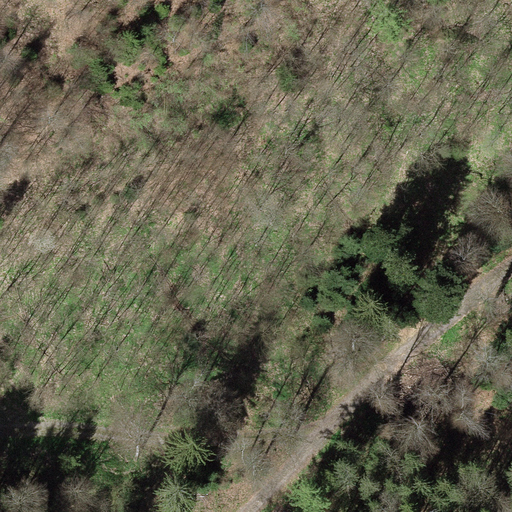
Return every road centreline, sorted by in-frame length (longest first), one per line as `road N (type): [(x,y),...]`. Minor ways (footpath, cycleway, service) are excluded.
road 1 (track): [(246,511),(511,263)]
road 2 (track): [(0,432),(324,433)]
